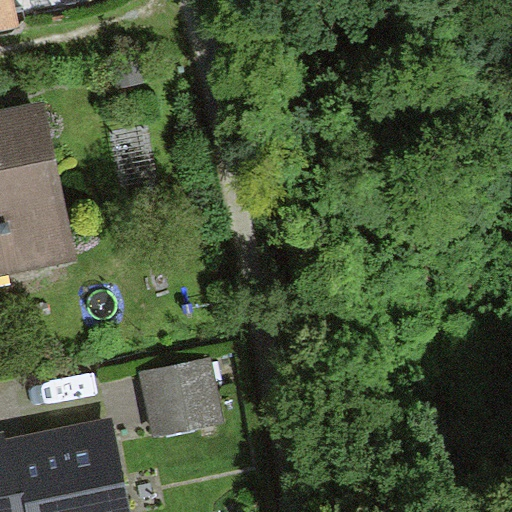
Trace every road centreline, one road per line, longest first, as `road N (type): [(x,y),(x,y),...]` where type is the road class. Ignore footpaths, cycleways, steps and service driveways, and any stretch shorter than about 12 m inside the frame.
road 1 (track): [(297,511),(185,0)]
road 2 (residential): [(0,49),(186,5)]
